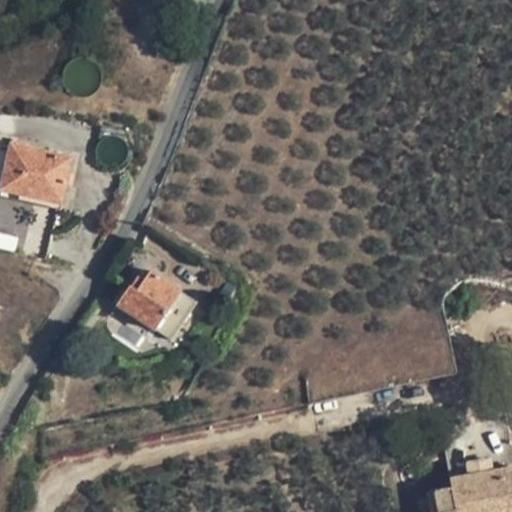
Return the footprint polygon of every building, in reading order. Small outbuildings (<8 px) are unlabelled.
[(117,137),(122,139),(124,132),(102,126),(99,138),(102,139),(108,136),(112,136),(117,137)] [(12,145),(1,190),(61,203),(70,159),(12,145)] [(61,203),(1,190),(0,195),(0,196),(60,210),(61,203)] [(137,292),(130,287),(117,304),(154,328),(170,339),(195,301),(151,271),(144,281),(137,292)] [(144,281),(137,276),(130,287),(137,292),(144,281)] [(154,328),(151,333),(163,341),(167,344),(170,339),(154,328)] [(511,511),(511,451),(505,416),(440,428),(451,487),(429,492),(432,511),(511,511)]
